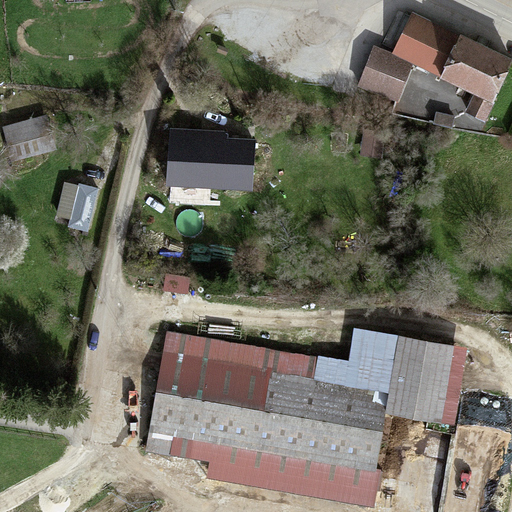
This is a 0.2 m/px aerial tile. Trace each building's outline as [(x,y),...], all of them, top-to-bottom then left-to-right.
[(481,115),(508,57),(456,32),(455,35),(407,12),(390,47),(438,70),(437,72),(473,89),(464,107),(481,115)] [(356,81),(363,84),(360,93),(396,105),(408,65),(405,64),(407,59),(370,44),(356,81)] [(447,126),(449,116),(431,112),(428,122),(447,126)] [(55,142),(45,113),(6,123),(15,153),(55,142)] [(244,187),(245,143),(167,137),(162,180),(244,187)] [(185,278),(163,275),(161,290),(183,294),(185,278)] [(372,469),(389,373),(164,335),(145,451),(172,455),(175,435),(221,443),(372,469)] [(398,336),(387,393),(383,413),(437,420),(449,342),(398,336)] [(372,469),(221,443),(216,473),(367,499),(372,469)]
